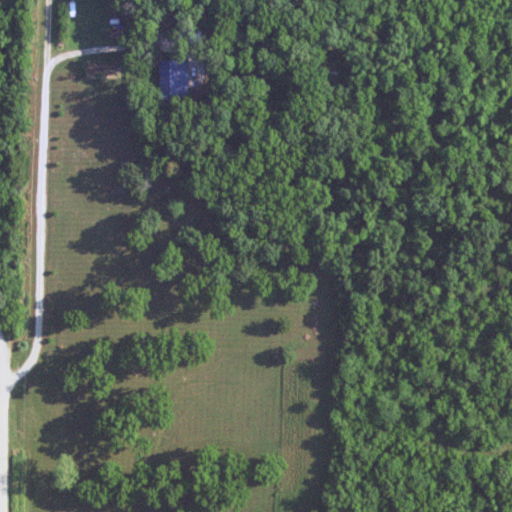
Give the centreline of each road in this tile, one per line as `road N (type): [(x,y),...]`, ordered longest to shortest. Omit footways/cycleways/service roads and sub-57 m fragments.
road 1 (residential): [(1,383),(23,368),(38,339),(47,0)]
road 2 (residential): [(0,511),(0,350)]
